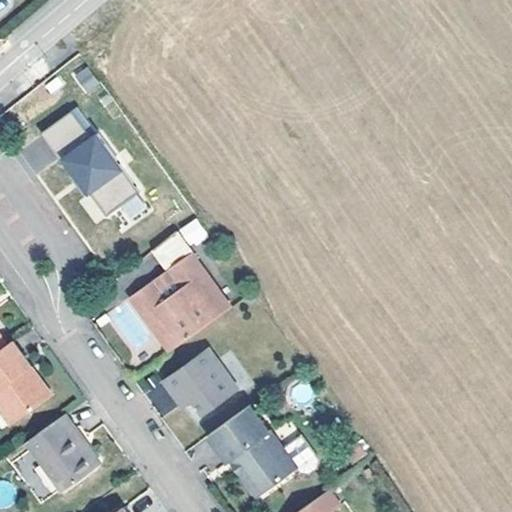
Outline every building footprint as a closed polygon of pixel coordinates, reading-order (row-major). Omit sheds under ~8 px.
[(196,98),(167,118),(209,176),(271,131),(221,62),(188,87),(196,98)] [(101,84),(90,68),(79,75),(91,92),(101,84)] [(73,148),(114,206),(147,182),(105,123),(100,127),(79,98),(48,122),(69,152),(73,148)] [(187,219),(163,237),(179,256),(202,240),(187,219)] [(202,240),(141,284),(178,339),(241,294),(202,240)] [(0,347),(16,336),(0,314),(0,309),(4,306),(0,300),(0,347)] [(16,336),(0,347),(0,375),(5,383),(0,386),(0,389),(21,418),(57,393),(34,361),(40,356),(22,332),(16,336)] [(199,387),(209,401),(245,375),(216,335),(181,361),(199,387)] [(64,389),(40,356),(34,361),(57,393),(64,389)] [(199,387),(181,361),(172,367),(191,393),(199,387)] [(305,405),(314,390),(298,381),(289,395),(305,405)] [(148,391),(158,415),(174,409),(163,384),(148,391)] [(259,394),(223,420),(267,482),(302,456),(288,436),(259,394)] [(72,404),(31,433),(67,483),(103,457),(83,430),(77,422),(82,418),(72,404)] [(82,418),(77,422),(83,430),(103,457),(108,453),(82,418)] [(267,482),(223,420),(215,425),(233,450),(236,449),(262,485),(267,482)] [(307,423),(288,436),(302,456),(305,460),(312,461),(322,454),(323,447),(307,423)] [(342,511),(333,499),(343,492),(332,476),(286,509),(288,511),(342,511)] [(138,511),(130,499),(111,511),(138,511)]
